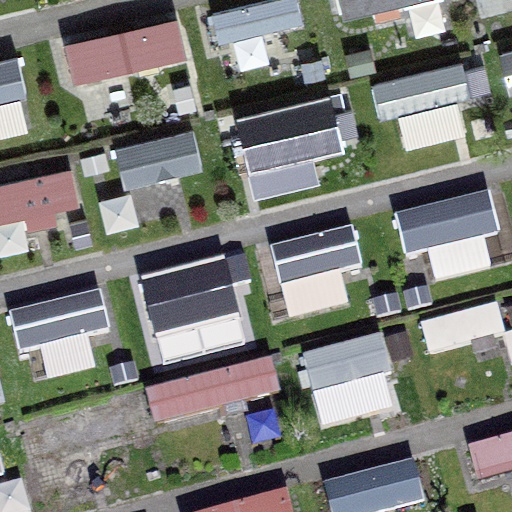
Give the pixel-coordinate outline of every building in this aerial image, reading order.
[(220,0),(233,54),(271,45),(266,23),(307,14),(303,0),(220,0)] [(457,49),(373,70),(384,113),(402,109),(409,138),(475,121),(457,49)] [(318,170),(310,136),(361,124),(350,78),(245,101),(264,183),(318,170)] [(129,183),(209,159),(195,112),(115,136),(129,183)] [(0,209),(83,191),(74,151),(0,166),(0,209)] [(470,232),(503,224),(491,178),(397,203),(413,260),(473,244),(470,232)] [(339,258),(365,251),(354,210),(270,233),(291,310),(349,294),(339,258)] [(142,268),(166,353),(248,329),(224,245),(142,268)] [(23,348),(42,342),(51,372),(96,359),(85,323),(113,315),(102,276),(10,303),(23,348)] [(431,348),(508,327),(499,291),(421,312),(431,348)] [(307,340),(315,383),(393,368),(385,325),(307,340)] [(272,345),(149,379),(159,417),(283,383),(272,345)] [(47,443),(132,421),(124,392),(39,414),(47,443)] [(511,423),(470,435),(480,469),(511,460),(511,423)] [(183,508),(184,511),(302,511),(291,475),(183,508)]
